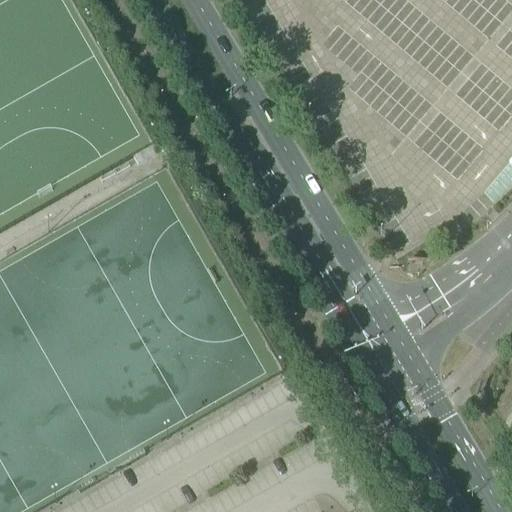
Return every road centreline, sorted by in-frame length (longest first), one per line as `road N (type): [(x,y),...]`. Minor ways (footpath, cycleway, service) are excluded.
road 1 (secondary): [(148,0),(366,364)]
road 2 (secondary): [(400,345),(193,0)]
road 3 (secondary): [(499,511),(400,345)]
road 4 (secondary): [(366,364),(454,511)]
road 5 (unclassified): [(400,345),(511,260)]
